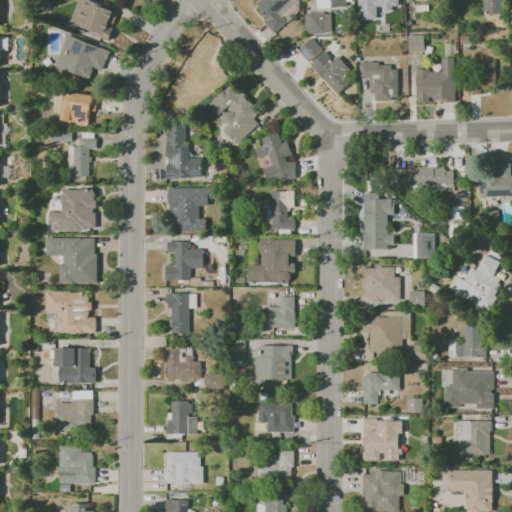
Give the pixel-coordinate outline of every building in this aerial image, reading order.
[(88,0),(119,11),(109,39),(78,28),(88,0)] [(253,4),(257,0),(292,0),(278,12),(287,22),(274,34),(265,23),(267,20),(253,4)] [(347,0),(348,7),(317,8),(317,0),(347,0)] [(356,0),(357,19),(376,19),(376,7),(399,7),(398,0),(356,0)] [(503,0),(504,13),(485,13),(484,0),(503,0)] [(330,12),(303,13),(304,33),(331,33),(330,12)] [(67,35),(106,50),(94,81),(55,66),(67,35)] [(408,52),(423,52),(423,35),(407,35),(408,52)] [(299,50),(338,93),(351,80),(345,73),(351,67),(339,54),(331,61),(312,39),(299,50)] [(192,56),(222,70),(212,91),(198,101),(176,91),(192,56)] [(415,71),(441,71),(441,58),(457,58),(457,102),(442,102),(441,98),(434,95),(433,92),(415,92),(415,71)] [(468,63),(471,96),(489,94),(488,87),(498,86),(496,60),(468,63)] [(358,63),(393,64),(398,100),(380,100),(371,91),(365,81),(361,77),(358,63)] [(232,84),(259,120),(237,142),(210,111),(232,84)] [(60,92),(98,94),(97,110),(92,111),(91,128),(58,126),(60,92)] [(169,124),(187,124),(187,148),(190,148),(190,158),(202,158),(202,177),(165,177),(165,153),(169,152),(169,124)] [(253,142),(280,132),(296,173),(269,183),(253,142)] [(82,137),(98,138),(97,148),(91,149),(90,177),(70,176),(71,146),(81,146),(82,137)] [(478,164),(509,163),(510,197),(480,198),(478,164)] [(453,171),(453,190),(410,190),(409,167),(444,166),(444,171),(453,171)] [(64,189),(64,212),(49,212),(48,229),(96,229),(96,190),(64,189)] [(169,189),(215,189),(215,198),(208,198),(208,205),(200,205),(200,219),(205,219),(205,232),(181,232),(181,227),(174,227),(174,216),(168,216),(169,189)] [(272,191),(295,191),(295,229),(272,229),(272,191)] [(371,204),(388,204),(388,249),(363,250),(363,236),(371,236),(371,204)] [(413,257),(434,258),(434,233),(413,233),(413,257)] [(49,237),(96,238),(95,283),(60,283),(60,256),(48,255),(49,237)] [(261,240),(261,265),(247,265),(247,281),(289,281),(289,256),(296,256),(296,240),(261,240)] [(168,241),(192,242),(192,249),(203,249),(204,265),(191,265),(191,281),(166,280),(167,266),(174,266),(175,252),(168,252),(168,241)] [(486,254),(502,262),(495,277),(503,281),(489,309),(453,291),(455,277),(465,279),(471,266),(478,270),(486,254)] [(363,267),(398,268),(398,299),(362,299),(363,267)] [(424,291),(411,290),(410,304),(423,305),(424,291)] [(46,291),(89,292),(89,315),(97,316),(97,333),(60,332),(61,312),(45,312),(46,291)] [(168,292),(190,293),(189,332),(172,332),(172,308),(168,308),(168,292)] [(280,296),(296,296),(296,327),(265,327),(265,307),(280,307),(280,296)] [(365,317),(402,316),(403,352),(370,352),(370,331),(365,331),(365,317)] [(466,323),(481,323),(481,342),(484,342),(484,357),(456,357),(456,342),(465,342),(466,323)] [(294,346),(263,345),(262,380),(293,381),(294,346)] [(165,347),(193,347),(192,363),(201,363),(201,379),(168,378),(168,358),(165,358),(165,347)] [(55,348),(91,348),(91,366),(97,366),(97,383),(61,382),(61,366),(55,366),(55,348)] [(457,373),(493,372),(493,403),(457,403),(457,373)] [(363,373),(399,373),(400,389),(378,390),(378,403),(364,404),(363,373)] [(223,374),(204,374),(203,388),(223,388),(223,374)] [(74,399),(94,399),(94,431),(57,431),(57,403),(74,402),(74,399)] [(172,401),(192,401),(192,417),(198,417),(198,434),(169,434),(169,421),(172,420),(172,401)] [(260,401),(295,402),(294,433),(260,432),(260,401)] [(458,421),(490,421),(490,455),(457,455),(458,421)] [(371,424),(388,424),(388,437),(396,437),(396,459),(364,459),(364,449),(367,449),(367,437),(371,437),(371,424)] [(59,445),(83,445),(83,451),(94,451),(94,466),(95,467),(96,484),(59,484),(59,445)] [(167,452),(201,452),(201,466),(204,467),(204,485),(167,485),(167,452)] [(294,455),(267,455),(267,483),(294,483),(294,455)] [(442,469),(493,470),(493,510),(468,510),(468,491),(442,491),(442,469)] [(365,474),(376,474),(376,470),(389,470),(389,472),(401,472),(401,483),(406,483),(406,493),(399,493),(399,509),(378,509),(378,506),(365,506),(365,474)] [(267,511),(267,499),(285,499),(285,511),(288,511),(267,511)] [(169,500),(189,500),(188,511),(172,511),(173,510),(169,510),(169,500)] [(70,511),(92,511),(92,504),(71,503),(70,511)]
